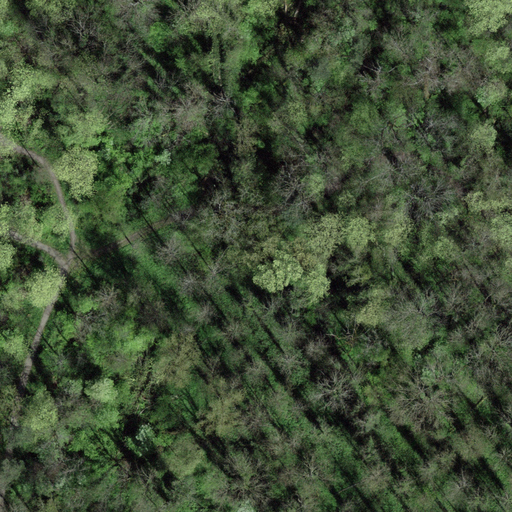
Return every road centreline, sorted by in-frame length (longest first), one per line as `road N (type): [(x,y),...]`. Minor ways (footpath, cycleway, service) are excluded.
road 1 (track): [(511,236),(467,192),(411,159),(389,156),(294,205),(189,210),(81,260)]
road 2 (track): [(0,454),(60,294),(81,260)]
